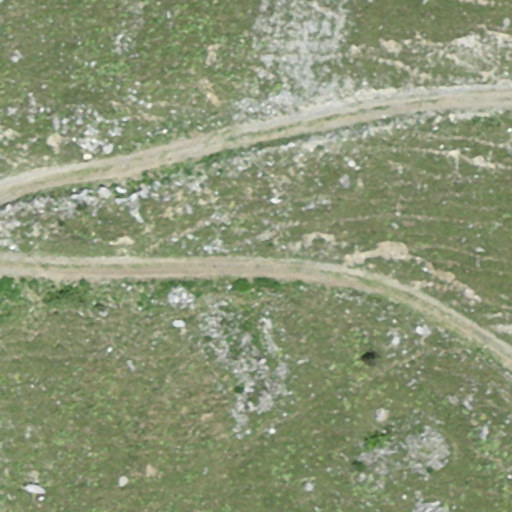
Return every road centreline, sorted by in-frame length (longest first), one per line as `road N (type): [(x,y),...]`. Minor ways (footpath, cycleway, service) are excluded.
road 1 (track): [(0,257),(291,263),(394,288),(511,350)]
road 2 (track): [(511,90),(254,113),(86,163),(0,175)]
